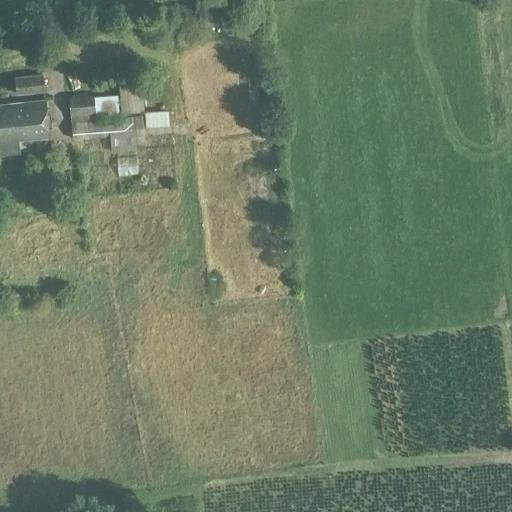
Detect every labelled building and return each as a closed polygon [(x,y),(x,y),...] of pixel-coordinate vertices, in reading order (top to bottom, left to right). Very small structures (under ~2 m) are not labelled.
[(16,94),(44,90),(42,73),(14,76),(16,94)] [(119,85),(121,114),(144,112),(142,83),(119,85)] [(93,94),(68,96),(72,139),(110,136),(111,154),(145,151),(142,117),(102,120),(102,117),(119,116),(117,96),(94,98),(93,94)] [(44,100),(0,103),(0,140),(47,137),(44,100)] [(157,112),(158,127),(170,126),(169,111),(157,112)] [(133,170),(134,156),(116,155),(115,170),(133,170)]
